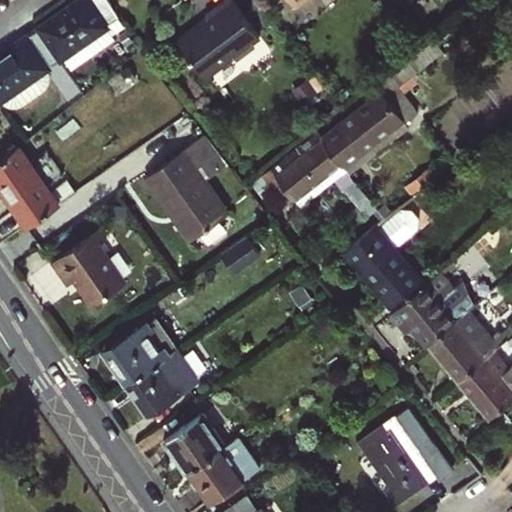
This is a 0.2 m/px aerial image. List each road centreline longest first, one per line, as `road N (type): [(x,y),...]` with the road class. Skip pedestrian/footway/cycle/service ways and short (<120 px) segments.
road 1 (residential): [(291,226),(499,488),(464,511)]
road 2 (unknown): [(0,258),(207,102)]
road 3 (tertiary): [(143,511),(0,298)]
